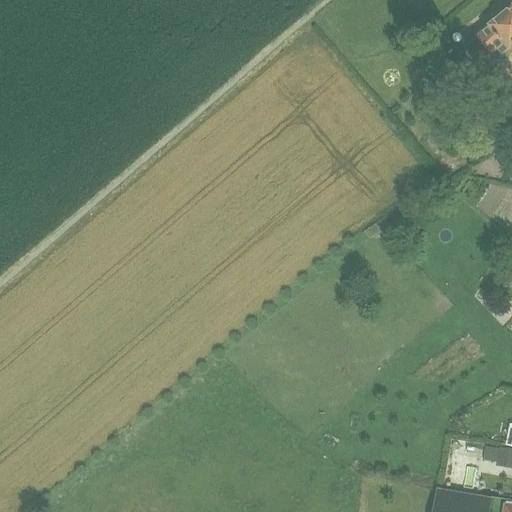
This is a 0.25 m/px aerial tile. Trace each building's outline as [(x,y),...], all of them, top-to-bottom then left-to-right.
[(503,7),(487,21),(460,43),(477,65),(489,54),(490,55),(499,47),(505,41),(510,47),(511,45),(511,5),(506,11),(503,7)] [(510,273),(497,269),(493,282),(506,286),(510,273)] [(498,461),(500,448),(486,447),(485,459),(498,461)] [(511,466),(511,449),(500,447),(497,464),(511,466)] [(490,511),(493,501),(438,491),(433,511),(490,511)]
